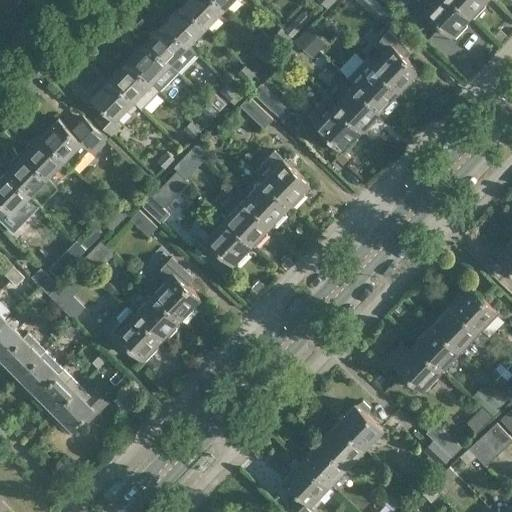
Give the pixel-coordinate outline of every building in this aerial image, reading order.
[(218,0),(185,0),(183,2),(208,26),(226,8),(218,0)] [(378,0),(360,0),(375,14),(384,5),(378,0)] [(417,0),(452,34),(453,33),(456,36),(467,24),(464,21),(472,14),(457,0),(417,0)] [(457,0),(472,14),(474,16),(486,4),(483,2),(485,0),(457,0)] [(183,2),(165,21),(190,45),(208,26),(183,2)] [(282,27),(292,37),(311,17),(301,7),(282,27)] [(165,21),(147,39),(178,70),(196,51),(190,45),(165,21)] [(303,33),(319,48),(325,42),(309,26),(303,33)] [(285,44),(292,37),(282,27),(274,34),(285,44)] [(383,51),(373,61),(404,91),(415,79),(412,76),(420,68),(404,53),(409,48),(390,30),(376,44),(383,51)] [(257,38),(267,47),(274,39),(264,31),(257,38)] [(319,48),(303,33),(297,40),(306,49),(312,42),(319,48)] [(160,88),(178,70),(147,39),(129,58),(153,82),(160,88)] [(256,53),(266,63),(274,55),(264,45),(256,53)] [(385,110),(396,99),(393,96),(401,88),(373,61),(367,56),(348,75),(354,81),(382,108),(385,110)] [(161,89),(160,88),(153,82),(129,58),(111,76),(139,105),(142,108),(161,89)] [(251,65),(258,72),(264,65),(257,58),(251,65)] [(246,64),(238,72),(248,82),(256,74),(246,64)] [(132,113),(139,105),(111,76),(92,96),(105,109),(96,117),(113,134),(123,124),(117,118),(127,109),(132,113)] [(354,81),(335,101),(334,101),(363,128),(365,131),(377,118),(374,116),(382,108),(354,81)] [(281,100),(271,90),(262,82),(253,91),(271,109),(272,109),(284,120),(292,112),(280,100),(281,100)] [(220,91),(230,100),(238,92),(228,83),(220,91)] [(216,89),(209,96),(222,110),(229,102),(216,89)] [(328,94),(307,114),(343,148),(344,147),(347,150),(358,138),(355,136),(363,128),(334,101),(335,101),(328,94)] [(274,118),(250,95),(241,104),(265,127),(274,118)] [(220,111),(210,102),(202,109),(212,119),(220,111)] [(88,117),(74,131),(59,116),(41,135),(66,159),(73,166),(91,148),(95,152),(109,137),(88,117)] [(184,128),(194,138),(201,131),(191,121),(184,128)] [(24,153),(49,176),(66,159),(41,135),(24,153)] [(195,146),(203,155),(209,149),(200,141),(195,146)] [(195,163),(203,155),(195,146),(187,154),(195,163)] [(291,202),(294,205),(305,193),(303,190),(310,182),(274,148),(266,157),(267,157),(256,169),(263,176),(291,202)] [(166,168),(176,158),(168,150),(157,160),(166,168)] [(7,170),(39,201),(56,183),(49,176),(24,153),(7,170)] [(22,219),(39,201),(7,170),(0,177),(0,199),(4,204),(0,208),(0,217),(14,231),(25,221),(22,219)] [(284,210),(291,202),(263,176),(245,195),(273,222),(276,224),(287,213),(284,210)] [(265,230),(273,222),(245,195),(226,215),(254,242),(256,244),(268,232),(265,230)] [(170,213),(152,196),(143,205),(162,223),(170,213)] [(115,205),(126,216),(131,210),(121,200),(115,205)] [(112,230),(126,216),(115,205),(102,219),(112,230)] [(140,208),(131,217),(149,235),(158,226),(140,208)] [(246,250),(254,242),(226,215),(222,212),(211,223),(207,219),(191,235),(215,257),(221,250),(234,262),(237,264),(249,252),(246,250)] [(78,238),(88,247),(105,231),(95,221),(78,238)] [(80,255),(88,247),(78,238),(71,245),(80,255)] [(511,241),(499,255),(511,266),(511,241)] [(115,252),(105,243),(98,250),(108,259),(115,252)] [(184,319),(196,307),(193,305),(201,296),(188,284),(194,277),(172,257),(157,272),(164,279),(154,290),(181,317),(184,319)] [(11,279),(20,270),(14,265),(5,273),(11,279)] [(50,294),(59,284),(41,266),(32,276),(50,294)] [(20,270),(11,279),(16,285),(25,276),(20,270)] [(59,284),(50,294),(73,318),(83,308),(59,284)] [(471,284),(452,304),(481,332),(481,331),(500,312),(471,284)] [(43,294),(37,288),(28,297),(34,303),(43,294)] [(181,317),(154,290),(135,310),(162,337),(165,339),(177,327),(174,324),(181,317)] [(147,359),(158,346),(156,344),(162,337),(135,310),(126,302),(108,322),(143,357),(144,356),(147,359)] [(481,332),(452,304),(434,323),(463,351),(474,340),(480,346),(488,337),(486,335),(481,331),(481,332)] [(0,359),(25,335),(16,326),(20,322),(10,313),(7,316),(8,318),(0,325),(0,359)] [(57,338),(64,332),(73,324),(66,318),(51,333),(57,338)] [(434,323),(415,342),(445,370),(463,351),(434,323)] [(70,338),(79,330),(73,324),(64,332),(70,338)] [(0,363),(16,379),(46,349),(29,332),(25,335),(0,359),(0,363)] [(445,370),(415,342),(410,348),(402,341),(389,355),(426,390),(445,370)] [(33,396),(64,367),(46,349),(16,379),(33,396)] [(106,357),(101,352),(93,361),(98,366),(106,357)] [(64,367),(33,396),(50,414),(81,384),(64,367)] [(125,376),(118,370),(110,378),(116,385),(125,376)] [(88,391),(84,386),(81,384),(50,414),(69,432),(73,428),(84,417),(89,422),(109,402),(93,386),(88,391)] [(510,395),(500,385),(493,391),(504,402),(510,395)] [(124,390),(114,399),(128,414),(138,404),(124,390)] [(356,402),(338,422),(366,448),(384,429),(368,413),(371,408),(364,401),(358,404),(356,402)] [(511,430),(511,409),(501,418),(511,430)] [(426,431),(434,439),(452,456),(463,446),(437,421),(426,431)] [(489,429),(506,447),(511,440),(511,437),(497,421),(489,429)] [(366,448),(338,422),(320,440),(348,467),(366,448)] [(497,455),(506,447),(489,429),(480,437),(497,455)] [(486,465),(497,455),(480,437),(469,447),(477,455),(486,465)] [(434,439),(424,449),(434,459),(429,465),(437,472),(452,456),(434,439)] [(348,467),(320,440),(302,459),(330,485),(348,467)] [(468,463),(477,455),(469,447),(460,455),(468,463)] [(292,469),(284,478),(298,492),(289,501),(300,511),(320,511),(316,508),(322,501),(319,497),(330,485),(302,459),(301,460),(296,458),(289,465),(292,469)] [(459,474),(450,466),(441,473),(450,483),(459,474)] [(440,493),(431,485),(423,493),(432,501),(440,493)] [(401,503),(391,493),(384,500),(394,510),(401,503)]
